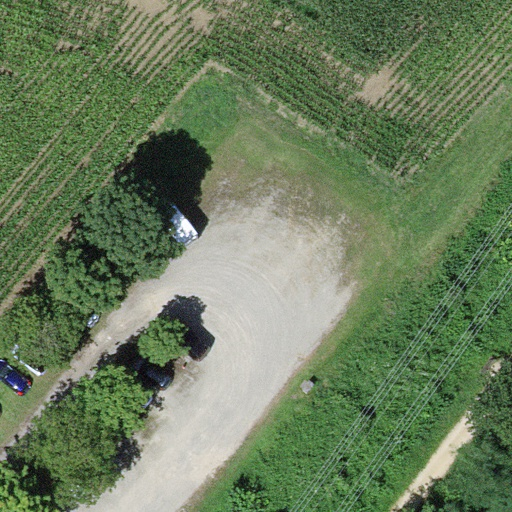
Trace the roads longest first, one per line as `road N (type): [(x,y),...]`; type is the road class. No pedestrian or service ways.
road 1 (track): [(94,511),(228,355)]
road 2 (track): [(511,361),(395,511)]
